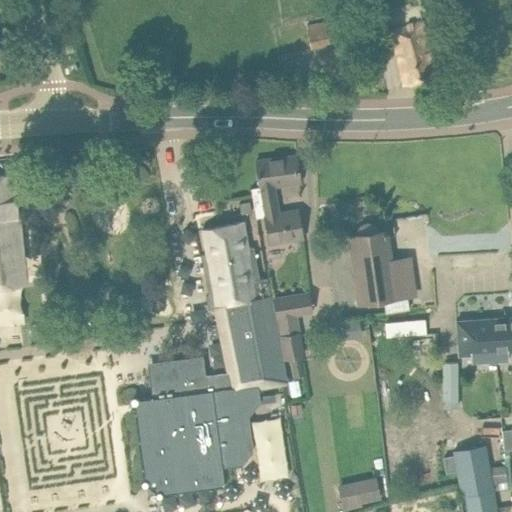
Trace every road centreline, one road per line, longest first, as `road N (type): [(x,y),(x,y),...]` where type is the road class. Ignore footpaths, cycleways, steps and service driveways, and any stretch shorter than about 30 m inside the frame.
road 1 (tertiary): [(53,123),(451,116),(500,108)]
road 2 (unclassified): [(53,123),(52,83),(29,0)]
